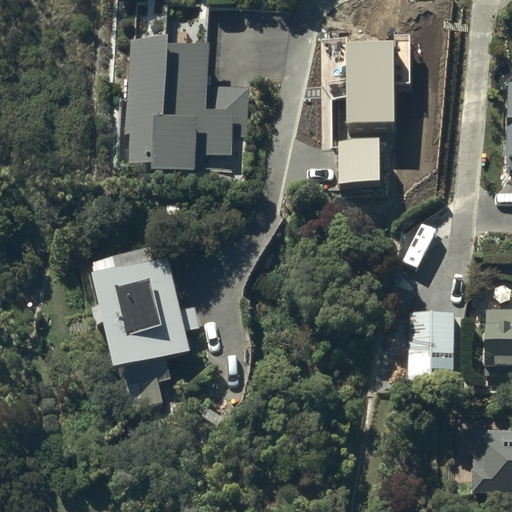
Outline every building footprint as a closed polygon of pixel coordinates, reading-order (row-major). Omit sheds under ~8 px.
[(209,54),(131,43),(125,139),(130,139),(128,168),(151,170),(151,177),(194,179),(194,174),(202,175),(203,163),(231,165),(233,141),(247,142),(250,95),(207,93),(209,54)] [(97,286),(91,288),(114,383),(119,382),(128,419),(164,410),(159,390),(172,387),(168,370),(191,364),(184,339),(200,335),(195,316),(180,319),(168,269),(118,281),(114,263),(93,268),(97,286)] [(511,315),(487,314),(486,382),(511,382),(511,315)] [(456,318),(407,318),(409,386),(458,385),(456,318)] [(511,437),(474,437),(473,502),(511,502),(511,437)]
